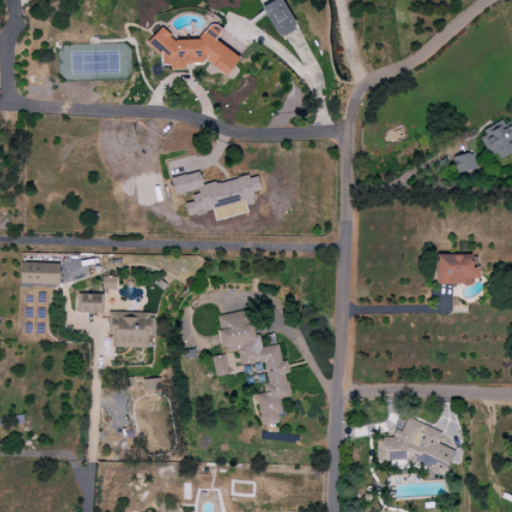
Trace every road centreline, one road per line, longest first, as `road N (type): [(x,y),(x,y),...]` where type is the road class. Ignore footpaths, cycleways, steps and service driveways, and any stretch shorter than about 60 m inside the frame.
road 1 (residential): [(11,0),(3,72),(14,105),(150,112),(265,135),(346,126)]
road 2 (residential): [(332,511),(346,126)]
road 3 (residential): [(346,126),(364,80),(421,52),(484,0)]
road 4 (residential): [(335,393),(511,393)]
road 5 (residential): [(87,511),(86,482),(66,456),(0,454)]
